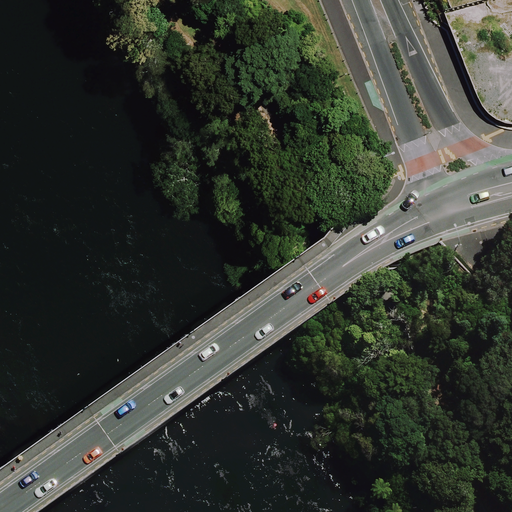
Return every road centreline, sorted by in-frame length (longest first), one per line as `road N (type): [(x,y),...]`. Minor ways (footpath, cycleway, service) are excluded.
road 1 (secondary): [(0,510),(322,275),(459,197)]
road 2 (tertiary): [(459,197),(372,0)]
